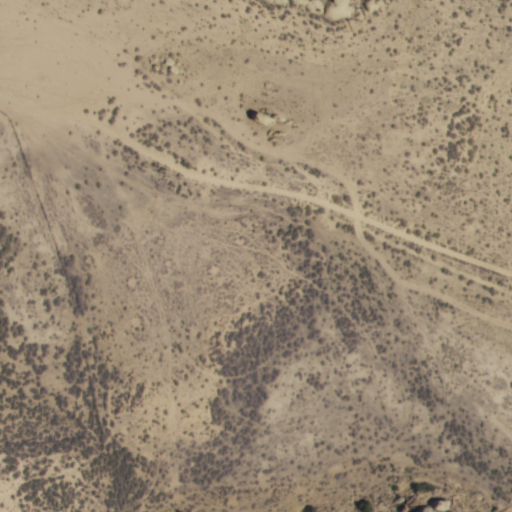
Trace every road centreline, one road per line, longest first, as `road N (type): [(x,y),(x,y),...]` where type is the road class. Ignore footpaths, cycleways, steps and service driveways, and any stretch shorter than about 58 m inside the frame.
road 1 (track): [(0,88),(97,124),(199,209),(320,204),(511,347)]
road 2 (track): [(18,99),(104,404),(108,449),(136,511)]
